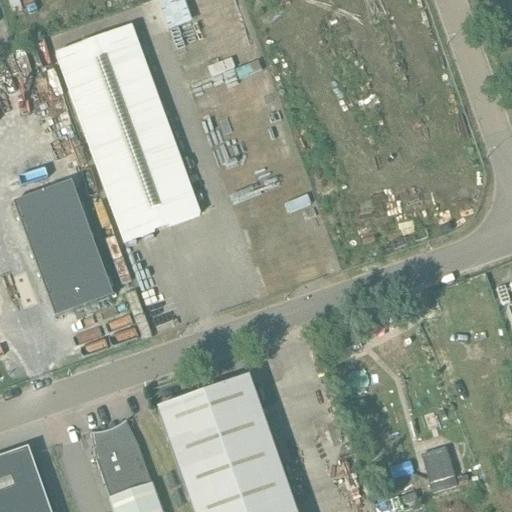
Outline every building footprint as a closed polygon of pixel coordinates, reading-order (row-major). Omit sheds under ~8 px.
[(155,0),(153,1),(165,31),(188,22),(178,0),(155,0)] [(55,56),(117,225),(124,244),(199,217),(192,198),(131,28),(55,56)] [(70,184),(12,205),(54,320),(112,298),(70,184)] [(191,511),(294,511),(248,380),(157,412),(191,511)] [(160,511),(158,506),(151,486),(145,470),(137,447),(125,425),(126,424),(125,423),(122,426),(117,429),(113,431),(109,433),(104,434),(99,435),(95,436),(90,436),(90,437),(91,437),(95,462),(110,501),(109,501),(113,511),(160,511)] [(0,511),(48,511),(27,451),(0,460),(0,511)] [(445,451),(422,457),(433,495),(456,488),(445,451)]
